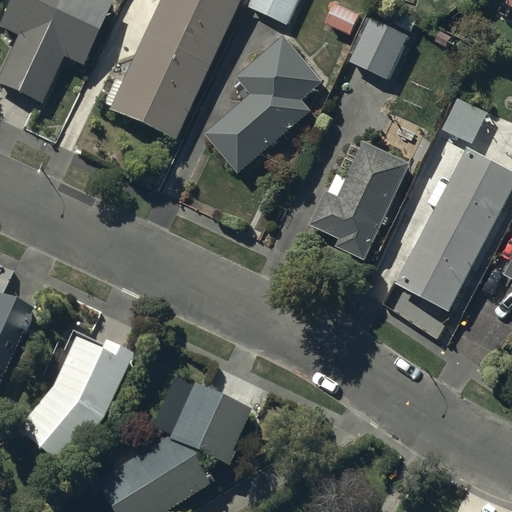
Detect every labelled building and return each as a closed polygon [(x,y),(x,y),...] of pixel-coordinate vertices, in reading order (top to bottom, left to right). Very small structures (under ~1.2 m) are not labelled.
[(112,0),(9,0),(0,20),(0,26),(17,34),(0,72),(0,83),(42,103),(63,55),(83,64),(112,0)] [(160,0),(146,30),(213,60),(240,0),(160,0)] [(302,0),(254,0),(250,9),(290,27),(302,0)] [(355,38),(364,18),(338,6),(329,27),(355,38)] [(413,41),(374,23),(353,66),(392,84),(413,41)] [(146,30),(109,109),(176,140),(213,60),(146,30)] [(328,87),(288,41),(239,82),(255,100),(208,139),(243,179),(315,116),(306,106),(328,87)] [(475,142),(489,111),(459,97),(445,128),(475,142)] [(412,161),(367,140),(341,195),(328,189),(312,224),(342,238),(339,245),(367,258),(412,161)] [(511,195),(511,166),(470,145),(399,282),(452,309),(511,195)] [(0,292),(0,380),(33,306),(0,292)] [(102,346),(75,336),(54,384),(17,427),(63,466),(106,414),(133,351),(105,339),(102,346)] [(249,416),(192,392),(168,447),(95,491),(107,511),(173,511),(212,489),(192,456),(225,470),(249,416)]
